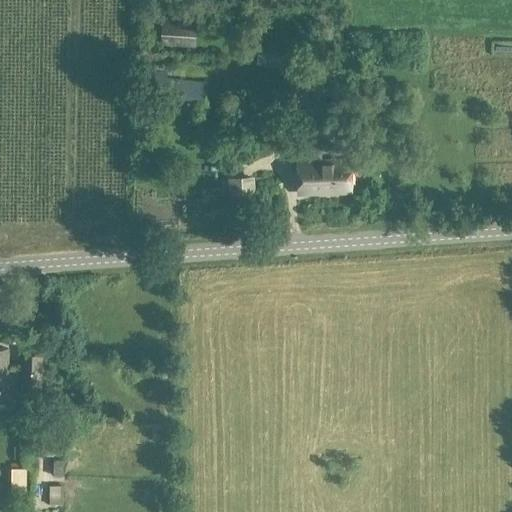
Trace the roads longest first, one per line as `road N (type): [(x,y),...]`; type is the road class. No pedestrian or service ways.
road 1 (unclassified): [(511,229),(0,265)]
road 2 (track): [(172,511),(173,253)]
